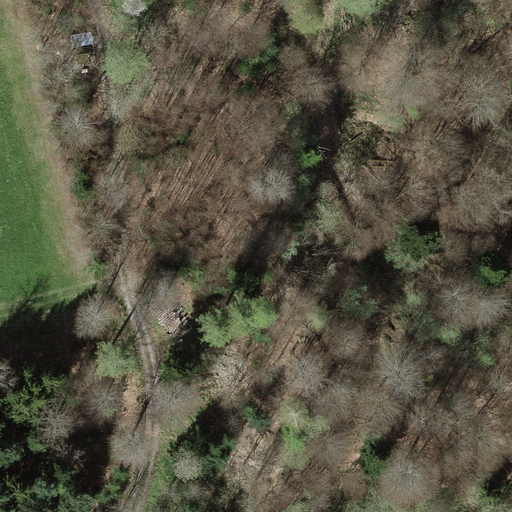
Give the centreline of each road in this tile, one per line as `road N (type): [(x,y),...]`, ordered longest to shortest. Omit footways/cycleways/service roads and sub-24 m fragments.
road 1 (track): [(94,0),(154,386),(132,511)]
road 2 (track): [(0,308),(137,294)]
